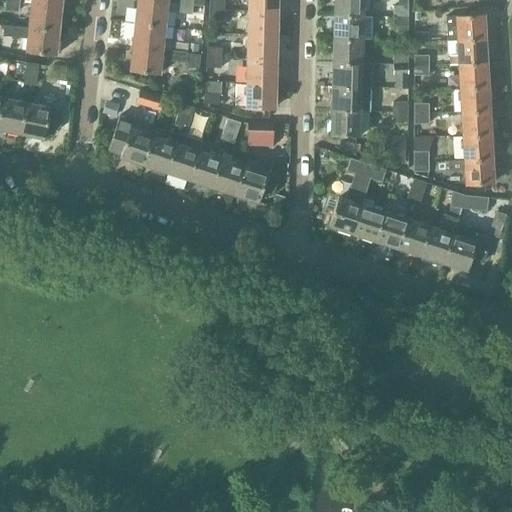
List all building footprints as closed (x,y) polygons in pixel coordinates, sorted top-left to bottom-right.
[(32,0),(32,5),(63,8),(63,0),(32,0)] [(136,24),(167,27),(169,4),(139,0),(136,24)] [(210,0),(210,10),(225,11),(226,1),(216,0),(210,0)] [(279,12),(278,0),(250,0),(251,12),(279,12)] [(364,7),(364,0),(336,0),(336,16),(364,16),(370,16),(370,7),(364,7)] [(20,13),(21,4),(7,3),(6,11),(20,13)] [(180,4),(179,14),(193,15),(194,6),(181,4),(180,4)] [(61,32),(63,8),(32,5),(30,28),(61,32)] [(394,16),(409,16),(409,6),(394,6),(394,16)] [(225,21),(225,11),(210,10),(210,20),(225,21)] [(279,12),(251,12),(250,36),(278,36),(279,12)] [(450,42),(459,41),(486,40),(484,15),(448,18),(450,42)] [(373,40),(373,17),(364,16),(336,16),(335,40),(363,40),(373,40)] [(409,27),(409,16),(394,16),(394,27),(409,27)] [(167,27),(136,24),(133,47),(189,54),(189,53),(202,55),(203,45),(190,44),(166,41),(167,27)] [(61,32),(30,28),(4,26),(3,36),(29,38),(27,52),(58,56),(61,32)] [(430,42),(430,33),(415,33),(415,42),(430,42)] [(277,60),(278,36),(250,36),(249,59),(277,60)] [(362,64),(363,40),(335,40),(335,63),(362,64)] [(453,66),(460,65),(487,64),(486,40),(459,41),(459,56),(452,57),(453,66)] [(189,54),(133,47),(130,71),(162,75),(164,59),(188,62),(189,54)] [(208,58),(223,59),(224,48),(208,48),(208,58)] [(189,68),(201,69),(203,56),(190,54),(189,68)] [(394,66),(409,66),(409,55),(394,55),(394,66)] [(415,66),(430,66),(430,56),(415,55),(415,66)] [(222,69),(223,59),(208,58),(207,68),(222,69)] [(277,60),(249,59),(249,83),(277,84),(277,60)] [(372,88),(373,65),(362,64),(335,63),(334,87),(362,88),(372,88)] [(28,75),(39,77),(40,65),(29,64),(28,75)] [(461,89),(489,88),(487,64),(460,65),(461,89)] [(409,75),(409,66),(394,66),(394,75),(409,75)] [(430,76),(430,66),(415,66),(415,76),(430,76)] [(38,87),(39,77),(28,75),(27,86),(38,87)] [(209,82),(208,94),(220,95),(220,96),(222,96),(222,82),(209,82)] [(277,84),(249,83),(248,108),(276,109),(277,84)] [(361,112),(362,88),(334,87),(333,111),(361,112)] [(489,88),(461,89),(463,113),(490,112),(489,88)] [(163,112),(166,100),(141,91),(138,104),(163,112)] [(220,96),(220,95),(208,94),(205,94),(204,105),(220,105),(220,96)] [(5,99),(0,123),(0,130),(22,135),(28,104),(5,99)] [(117,117),(121,105),(110,101),(106,113),(117,117)] [(394,113),(409,113),(409,102),(394,102),(394,113)] [(64,111),(28,104),(22,135),(46,139),(48,129),(60,131),(64,111)] [(415,104),(415,114),(430,114),(430,104),(415,104)] [(180,115),(193,119),(196,109),(183,105),(180,115)] [(361,112),(333,111),(333,136),(360,137),(361,112)] [(464,137),(491,136),(490,112),(463,113),(464,137)] [(409,123),(409,113),(394,113),(394,123),(409,123)] [(430,114),(415,114),(415,124),(430,124),(430,114)] [(193,119),(180,115),(176,125),(189,129),(193,119)] [(145,166),(155,136),(141,132),(143,127),(134,124),(135,121),(121,117),(110,151),(123,155),(122,158),(145,166)] [(226,130),(238,134),(241,124),(229,120),(226,130)] [(274,137),(275,125),(249,124),(248,137),(274,137)] [(238,134),(226,130),(223,139),(235,144),(238,134)] [(168,174),(178,144),(177,143),(162,138),(164,133),(157,131),(155,136),(145,166),(168,174)] [(200,151),(203,141),(181,133),(177,143),(178,144),(168,174),(191,181),(201,151),(200,151)] [(406,136),(385,136),(386,158),(394,158),(394,164),(406,164),(406,136)] [(465,161),(493,160),(491,136),(464,137),(465,161)] [(212,148),(203,145),(201,151),(191,181),(214,189),(224,159),(223,158),(210,154),(212,148)] [(415,162),(430,162),(430,152),(415,152),(415,162)] [(247,166),(245,166),(231,161),(233,156),(224,153),(223,158),(224,159),(214,189),(237,196),(247,166)] [(372,178),(376,166),(352,158),(348,170),(372,178)] [(247,166),(237,196),(260,204),(263,192),(274,196),(280,177),(255,169),(256,163),(247,160),(245,166),(247,166)] [(493,160),(465,161),(467,186),(494,184),(493,160)] [(430,172),(430,162),(415,162),(415,172),(430,172)] [(376,166),(372,178),(383,182),(387,169),(376,166)] [(415,178),(411,189),(424,193),(428,183),(415,178)] [(420,203),(424,193),(411,189),(408,199),(420,203)] [(462,208),(464,195),(453,191),(451,206),(462,208)] [(277,195),(273,207),(283,210),(287,198),(277,195)] [(464,195),(462,208),(489,211),(490,198),(467,196),(464,195)] [(353,233),(363,204),(339,196),(329,226),(353,233)] [(364,204),(363,204),(353,233),(376,241),(386,211),(373,207),(374,202),(365,199),(364,204)] [(432,259),(431,262),(443,266),(444,262),(445,263),(455,233),(458,223),(462,208),(451,206),(449,215),(445,214),(441,229),(432,226),(422,256),(432,259)] [(386,211),(376,241),(399,248),(409,218),(386,211)] [(496,211),(491,229),(493,230),(491,236),(504,240),(506,233),(501,232),(507,215),(496,211)] [(409,218),(399,248),(422,256),(432,226),(409,218)] [(481,230),(458,223),(455,233),(445,263),(468,270),(472,259),(483,263),(491,238),(480,234),(481,230)]
